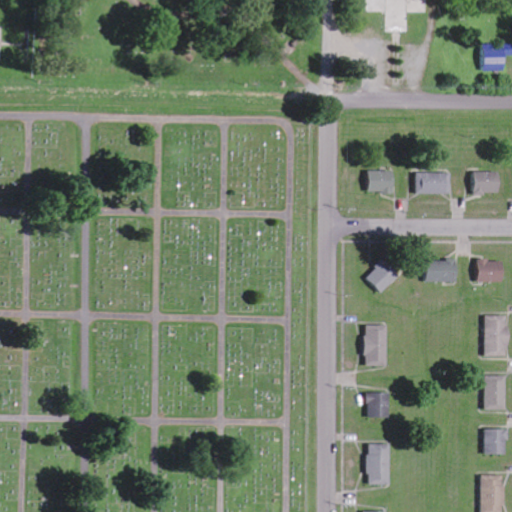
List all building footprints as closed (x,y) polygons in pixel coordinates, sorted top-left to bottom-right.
[(507,71),(506,56),(511,55),(511,44),(481,45),(482,71),(507,71)] [(369,193),(394,194),(394,171),(369,171),(369,193)] [(500,172),(473,172),(473,194),(501,194),(500,172)] [(416,194),(448,195),(448,173),(417,173),(416,194)] [(366,279),(383,294),(401,275),(384,260),(366,279)] [(457,261),(427,261),(426,282),(457,283),(457,261)] [(502,266),(482,265),(481,277),(489,278),(489,279),(501,280),(502,266)] [(486,357),(509,357),(509,316),(486,316),(486,357)] [(389,326),(366,325),(366,366),(388,367),(389,326)] [(507,376),(486,376),(486,410),(507,410),(507,376)] [(390,393),(368,394),(368,419),(391,418),(390,393)] [(507,456),(508,430),(485,430),(485,455),(507,456)] [(391,444),(369,444),(369,485),(390,485),(391,444)] [(504,511),(505,476),(483,475),(481,511),(504,511)]
